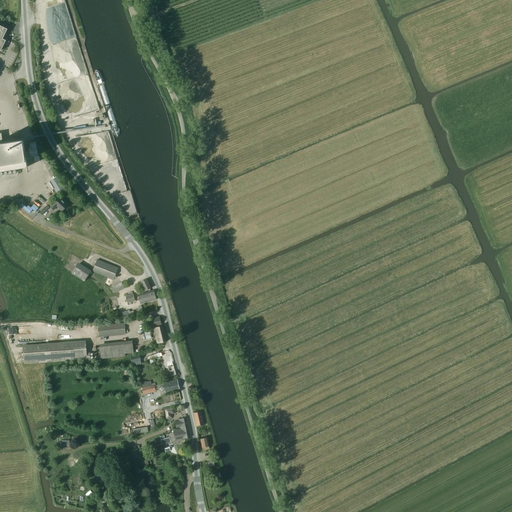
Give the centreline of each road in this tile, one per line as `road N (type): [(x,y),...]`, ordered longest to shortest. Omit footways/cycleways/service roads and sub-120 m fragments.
road 1 (secondary): [(202,511),(193,430),(159,293),(141,253),(43,123),(23,0)]
road 2 (unclassified): [(281,511),(186,215),(181,120),(127,0)]
